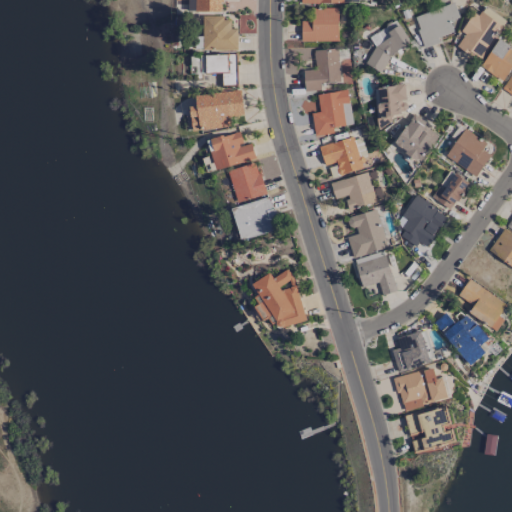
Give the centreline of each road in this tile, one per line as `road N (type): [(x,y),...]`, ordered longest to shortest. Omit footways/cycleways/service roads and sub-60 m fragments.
road 1 (residential): [(389,511),(384,455),(274,82),(273,0)]
road 2 (residential): [(348,323),(411,309),(511,178),(448,82)]
